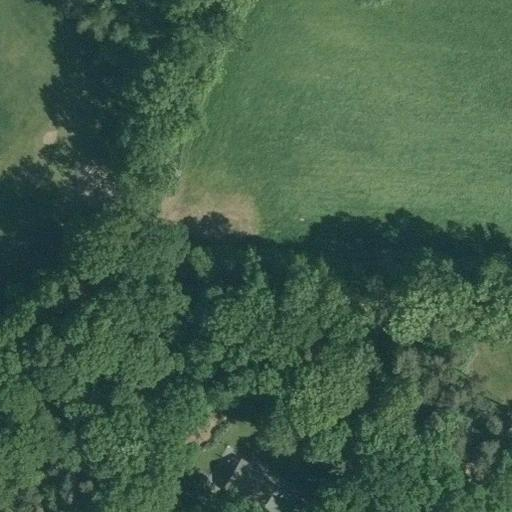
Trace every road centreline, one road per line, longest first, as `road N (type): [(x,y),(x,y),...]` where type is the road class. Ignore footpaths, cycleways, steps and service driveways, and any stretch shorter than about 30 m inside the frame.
road 1 (track): [(508,511),(386,395),(243,293),(117,259)]
road 2 (track): [(145,224),(0,386)]
road 3 (track): [(0,400),(51,433),(140,511)]
